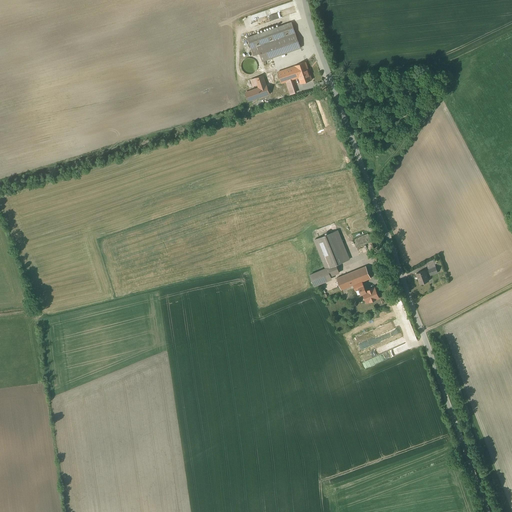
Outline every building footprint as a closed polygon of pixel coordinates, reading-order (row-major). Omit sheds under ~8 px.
[(302,48),(292,21),(246,37),(252,56),(260,53),(263,61),(302,48)] [(252,59),(251,58),(248,58),(245,59),(243,60),(242,63),(241,65),(241,67),(242,70),(244,72),(246,73),(249,73),(252,73),(254,71),(256,69),(256,66),(256,63),(254,61),(252,59)] [(306,62),(295,66),(299,77),(301,84),(312,79),(306,62)] [(292,80),(299,77),(295,66),(278,72),(281,84),(286,82),(291,94),(295,93),(292,80)] [(270,95),(263,76),(251,80),(254,90),(245,93),(248,102),(270,95)] [(331,233),(319,238),(314,240),(326,269),(310,275),(315,286),(332,279),(331,276),(339,272),(336,265),(350,259),(346,247),(338,250),(331,233)] [(368,234),(353,240),(355,245),(370,239),(368,234)] [(433,260),(426,263),(430,275),(438,272),(433,260)] [(366,266),(337,278),(340,287),(341,290),(354,285),(361,282),(371,278),(366,266)] [(425,270),(416,273),(420,284),(429,281),(425,270)] [(354,285),(357,292),(364,289),(361,282),(354,285)] [(365,291),(364,289),(357,292),(358,295),(363,293),(367,303),(379,298),(375,288),(365,291)]
